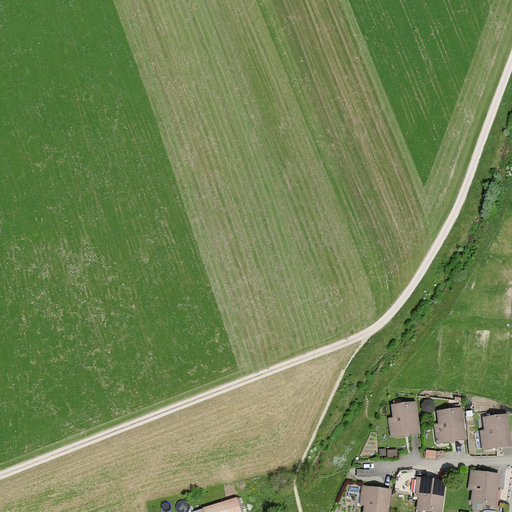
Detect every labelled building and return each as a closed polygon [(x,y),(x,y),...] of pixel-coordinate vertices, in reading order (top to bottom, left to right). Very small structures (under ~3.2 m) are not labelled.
[(419,436),(415,402),(385,406),(388,439),(419,436)] [(464,442),(460,409),(434,413),(436,446),(464,442)] [(511,446),(511,438),(507,416),(478,419),(481,451),(511,446)] [(501,476),(469,472),(465,491),(472,492),(471,508),(496,511),(501,476)] [(440,511),(445,483),(414,478),(411,508),(425,511),(440,511)] [(389,511),(391,492),(361,487),(358,511),(389,511)] [(240,511),(235,498),(189,510),(190,511),(240,511)]
